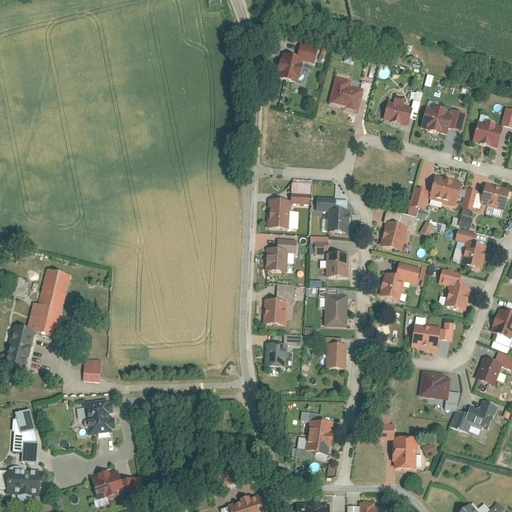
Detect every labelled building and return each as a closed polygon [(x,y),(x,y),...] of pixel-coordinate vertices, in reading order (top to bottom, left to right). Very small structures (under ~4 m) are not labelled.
[(305,58),(285,53),(278,77),(299,84),(305,58)] [(353,81),(336,76),(329,105),(360,114),(366,89),(352,86),(353,81)] [(419,109),(422,94),(415,93),(412,108),(419,109)] [(414,109),(390,102),(385,120),(410,127),(414,109)] [(454,114),(429,107),(423,129),(449,136),(454,114)] [(499,127),(511,130),(511,110),(504,109),(499,127)] [(504,129),(479,122),(474,143),(499,150),(504,129)] [(464,183),(437,176),(431,199),(458,207),(464,183)] [(511,190),(487,184),(482,204),(506,211),(511,190)] [(465,190),(460,217),(470,218),(475,192),(465,190)] [(292,201),(270,200),(269,228),(290,230),(292,201)] [(350,212),(330,210),(328,233),(350,234),(350,212)] [(384,219),(412,228),(415,220),(386,211),(384,219)] [(469,230),(472,220),(460,217),(457,227),(469,230)] [(410,228),(388,223),(381,247),(404,253),(410,228)] [(424,223),(419,235),(429,238),(433,227),(424,223)] [(309,238),(309,250),(313,250),(313,257),(326,257),(326,238),(309,238)] [(489,248),(468,242),(463,264),(484,270),(489,248)] [(289,251),(268,250),(266,272),(288,273),(289,251)] [(350,254),(328,254),(328,278),(350,278),(350,254)] [(35,303),(28,329),(38,332),(59,338),(73,276),(48,270),(40,304),(35,303)] [(407,278),(386,273),(380,296),(401,302),(407,278)] [(24,299),(28,281),(10,277),(6,295),(24,299)] [(473,290),(451,284),(446,306),(467,311),(473,290)] [(349,296),(327,296),(326,327),(348,328),(349,296)] [(288,302),(266,300),(265,324),(287,325),(288,302)] [(504,314),(501,313),(493,334),(496,336),(493,344),(510,351),(511,346),(511,339),(510,339),(511,335),(511,312),(506,310),(504,314)] [(28,329),(14,325),(4,366),(28,372),(38,332),(28,329)] [(442,328),(417,325),(413,347),(439,352),(442,328)] [(288,346),(268,344),(266,367),(288,368),(288,346)] [(349,345),(329,344),(327,369),(348,370),(349,345)] [(503,365),(485,358),(477,379),(495,386),(503,365)] [(99,384),(101,362),(83,360),(81,383),(99,384)] [(447,376),(425,373),(421,397),(449,401),(452,379),(447,379),(447,376)] [(112,400),(86,404),(90,437),(116,433),(112,400)] [(481,409),(472,406),(466,422),(490,431),(499,408),(484,402),(481,409)] [(20,464),(32,465),(34,413),(12,413),(11,453),(20,453),(20,464)] [(393,425),(381,425),(381,413),(373,413),(372,441),(392,441),(393,425)] [(335,424),(311,420),(306,451),(332,455),(335,424)] [(419,439),(397,438),(397,447),(395,447),(394,463),(397,463),(396,470),(418,470),(419,439)] [(425,457),(437,455),(434,444),(423,447),(425,457)] [(211,479),(220,490),(231,481),(222,469),(211,479)] [(42,473),(10,470),(8,494),(42,496),(42,473)] [(119,471),(93,479),(100,502),(127,494),(119,471)] [(229,505),(231,511),(269,511),(264,495),(229,505)] [(331,511),(332,505),(298,503),(297,511),(331,511)] [(376,503),(361,503),(360,511),(387,511),(388,507),(376,507),(376,503)]
